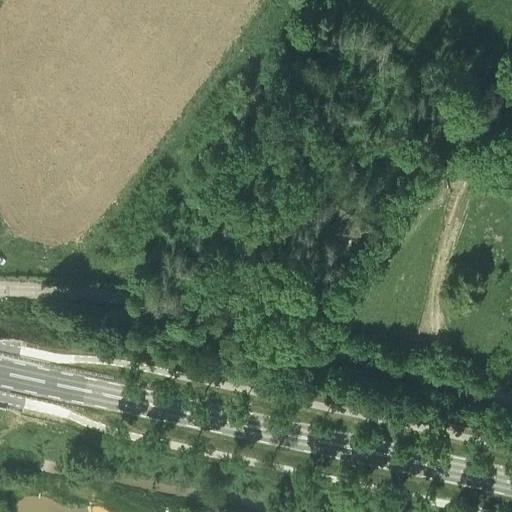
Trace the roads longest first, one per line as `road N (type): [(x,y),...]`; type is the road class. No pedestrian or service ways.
road 1 (track): [(511,402),(149,303),(0,287)]
road 2 (primary): [(511,483),(0,372)]
